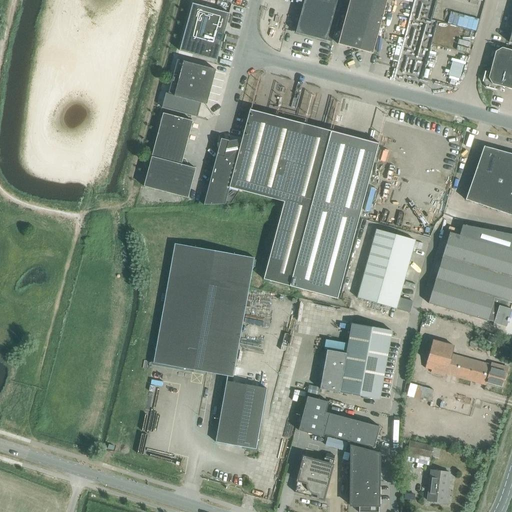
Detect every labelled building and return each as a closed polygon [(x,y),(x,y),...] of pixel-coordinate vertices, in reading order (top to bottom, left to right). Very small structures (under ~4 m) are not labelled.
[(304,0),(295,33),(326,41),(337,0),(304,0)] [(349,0),(338,44),(355,49),(368,0),(349,0)] [(373,54),(387,0),(368,0),(355,49),(373,54)] [(192,4),(186,27),(223,37),(229,14),(192,4)] [(216,61),(223,37),(186,27),(180,50),(216,61)] [(501,87),(511,89),(511,50),(502,48),(495,52),(491,69),(485,72),(482,82),(486,87),(496,90),(501,87)] [(168,95),(166,94),(165,94),(162,108),(197,117),(201,103),(207,105),(211,87),(216,70),(177,60),(172,77),(168,95)] [(331,130),(330,131),(302,124),(302,123),(301,122),(301,123),(250,110),(250,109),(240,147),(238,147),(237,140),(216,144),(218,151),(211,176),(203,206),(225,204),(229,188),(284,202),(263,279),(290,286),(337,299),(378,143),(377,144),(331,131),(331,130)] [(188,140),(193,121),(163,113),(158,132),(188,140)] [(158,132),(144,187),(186,161),(185,160),(183,159),(188,140),(158,132)] [(484,146),(475,173),(491,178),(501,151),(484,146)] [(511,154),(501,151),(491,178),(508,184),(511,172),(511,154)] [(186,161),(144,187),(188,198),(196,169),(186,166),(187,163),(186,161)] [(491,178),(475,173),(465,200),(482,206),(491,178)] [(491,178),(482,206),(499,211),(508,184),(491,178)] [(511,184),(508,184),(499,211),(511,215),(511,184)] [(459,235),(449,232),(428,304),(487,321),(488,320),(494,322),(494,323),(507,327),(508,322),(509,322),(509,319),(511,310),(511,304),(511,234),(462,225),(459,235)] [(376,229),(357,298),(396,309),(409,313),(412,301),(399,298),(415,241),(415,240),(376,229)] [(254,258),(175,244),(153,363),(233,377),(254,258)] [(392,331),(352,324),(347,354),(327,350),(320,389),(380,400),(392,331)] [(453,346),(432,340),(427,361),(433,363),(431,373),(445,377),(446,374),(485,385),(487,383),(502,387),(508,368),(491,363),(490,364),(452,353),(453,346)] [(267,388),(226,381),(215,442),(256,449),(267,388)] [(407,397),(431,403),(434,390),(410,383),(407,397)] [(324,435),(329,414),(326,413),(328,402),(307,397),(300,424),(298,431),(323,437),(324,435)] [(324,435),(361,445),(374,448),(379,427),(329,414),(324,435)] [(433,445),(409,441),(405,461),(418,464),(419,456),(431,459),(433,445)] [(350,446),(350,506),(359,506),(358,511),(378,511),(379,454),(350,446)] [(303,457),(294,492),(323,500),(332,465),(303,457)] [(449,473),(431,470),(427,501),(445,503),(449,473)]
